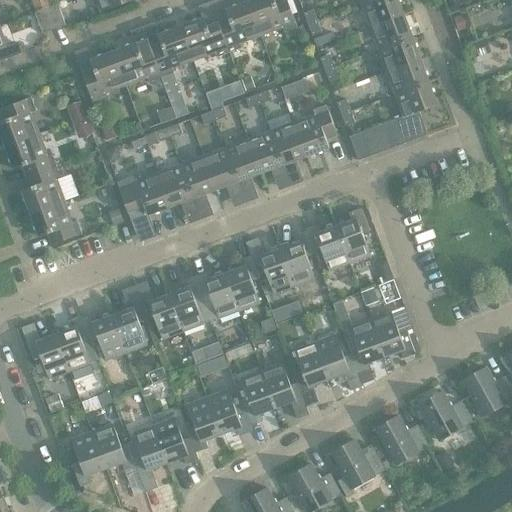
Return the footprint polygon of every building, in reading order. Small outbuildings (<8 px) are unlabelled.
[(96,0),(101,12),(134,0),(96,0)] [(213,0),(210,1),(229,53),(242,48),(240,44),(261,36),(248,2),(227,10),(223,0),(213,0)] [(253,0),(248,2),(261,36),(282,28),(284,33),(297,28),(287,0),(280,0),(275,2),(274,0),(253,0)] [(398,0),(374,0),(362,5),(370,27),(404,15),(398,0)] [(181,27),(194,61),(215,53),(217,58),(229,53),(210,1),(198,6),(203,19),(181,27)] [(66,25),(58,5),(35,13),(43,34),(66,25)] [(308,25),(318,21),(313,10),(304,13),(308,25)] [(464,14),(454,18),(459,31),(469,27),(464,14)] [(378,50),(412,37),(404,15),(370,27),(378,50)] [(318,21),(308,25),(312,36),(322,33),(318,21)] [(160,73),(162,78),(174,73),(172,69),(194,61),(181,27),(159,35),(154,22),(142,26),(160,73)] [(114,52),(126,86),(147,78),(149,83),(152,82),(155,90),(165,87),(162,78),(160,73),(142,26),(130,31),(135,44),(114,52)] [(334,32),(314,40),(316,47),(336,39),(334,32)] [(412,37),(378,50),(387,72),(420,60),(412,37)] [(105,94),(126,86),(114,52),(92,60),(87,47),(75,51),(82,71),(93,67),(94,69),(82,73),(93,103),(107,98),(105,94)] [(474,59),(477,76),(503,72),(499,54),(474,59)] [(325,70),(334,66),(330,55),(321,58),(325,70)] [(395,95),(429,82),(420,60),(387,72),(395,95)] [(334,66),(325,70),(329,81),(338,78),(334,66)] [(251,77),(242,81),(246,91),(255,88),(251,77)] [(407,117),(419,112),(437,105),(429,82),(395,95),(403,117),(404,118),(407,117)] [(288,85),(282,88),(287,100),(293,97),(288,85)] [(257,95),(261,104),(272,100),(269,91),(257,95)] [(261,104),(257,95),(246,99),(249,108),(261,104)] [(220,97),(209,101),(212,112),(223,108),(224,107),(221,100),(220,97)] [(0,131),(6,147),(39,134),(31,113),(36,111),(31,98),(1,109),(6,120),(0,122),(0,131)] [(83,99),(68,105),(81,138),(96,132),(83,99)] [(184,100),(172,105),(172,106),(176,118),(189,113),(184,100)] [(341,115),(351,111),(347,100),(337,103),(341,115)] [(172,106),(157,112),(161,122),(161,123),(176,118),(172,106)] [(293,123),(306,157),(329,148),(326,140),(337,135),(326,106),(313,110),(315,115),(293,123)] [(212,112),(216,121),(227,117),(224,107),(223,108),(212,112)] [(351,111),(341,115),(346,126),(355,123),(351,111)] [(216,121),(212,112),(201,116),(205,125),(216,121)] [(407,117),(416,140),(428,135),(419,112),(407,117)] [(396,120),(405,144),(416,140),(407,117),(404,118),(403,117),(396,120)] [(384,124),(393,148),(405,144),(396,120),(384,124)] [(117,122),(102,128),(107,140),(122,135),(117,122)] [(271,131),(291,185),(303,181),(296,161),(306,157),(293,123),(271,131)] [(168,128),(171,137),(182,133),(179,124),(168,128)] [(373,128),(382,152),(393,148),(384,124),(373,128)] [(171,137),(168,128),(145,136),(149,146),(171,137)] [(362,132),(371,156),(382,152),(373,128),(362,132)] [(248,140),(261,174),(271,170),(279,189),(291,185),(271,131),(248,140)] [(371,156),(362,132),(350,137),(359,161),(371,156)] [(39,134),(6,147),(14,170),(23,167),(27,177),(57,166),(52,153),(47,155),(39,134)] [(261,174),(248,140),(226,148),(246,202),(258,197),(251,177),(261,174)] [(117,147),(106,151),(110,163),(122,159),(117,147)] [(203,156),(216,190),(226,186),(234,206),(246,202),(226,148),(203,156)] [(216,190),(203,156),(181,165),(201,219),(213,214),(206,194),(216,190)] [(159,173),(171,207),(181,203),(189,223),(201,219),(181,165),(159,173)] [(57,166),(27,177),(31,188),(22,191),(31,214),(64,201),(56,180),(61,178),(57,166)] [(171,207),(159,173),(137,181),(135,176),(117,183),(136,233),(153,227),(149,215),(171,207)] [(64,201),(31,214),(39,237),(48,234),(52,245),(82,234),(77,221),(72,223),(64,201)] [(119,209),(110,213),(115,226),(124,223),(119,209)] [(336,227),(350,264),(370,256),(362,234),(370,231),(361,209),(349,213),(352,221),(336,227)] [(350,264),(336,227),(320,232),(317,225),(305,229),(306,231),(313,252),(321,249),(329,271),(350,264)] [(280,249),(294,286),(315,279),(307,257),(314,254),(313,252),(306,231),(294,236),(296,243),(280,249)] [(250,252),(251,256),(258,275),(265,272),(274,294),(294,286),(280,249),(265,255),(258,238),(246,243),(250,252)] [(226,274),(239,311),(260,303),(252,281),(259,278),(258,275),(251,256),(239,261),(242,268),(226,274)] [(391,270),(381,274),(384,283),(395,279),(391,270)] [(203,299),(211,321),(239,311),(226,274),(210,280),(207,272),(195,277),(203,299)] [(169,295),(183,332),(211,321),(203,299),(195,277),(183,281),(185,289),(169,295)] [(382,286),(388,302),(403,297),(397,281),(382,286)] [(134,286),(147,320),(154,317),(162,340),(183,332),(169,295),(153,301),(146,282),(134,286)] [(113,316),(127,353),(147,345),(139,323),(147,320),(134,286),(122,291),(129,310),(113,316)] [(373,289),(361,293),(366,307),(378,302),(373,289)] [(307,300),(301,302),(305,314),(312,312),(307,300)] [(284,308),(273,312),(277,323),(288,319),(284,308)] [(371,320),(384,357),(400,351),(403,359),(415,354),(407,332),(399,334),(391,312),(371,320)] [(82,318),(90,339),(91,341),(98,338),(106,360),(127,353),(113,316),(97,321),(94,314),(82,318)] [(56,335),(70,372),(90,364),(82,342),(90,339),(82,318),(81,317),(69,321),(72,329),(56,335)] [(264,321),(262,327),(265,335),(277,330),(272,318),(264,321)] [(384,357),(371,320),(350,328),(358,350),(351,352),(352,354),(362,385),(375,380),(368,363),(384,357)] [(22,328),(25,338),(34,360),(41,357),(49,379),(70,372),(56,335),(40,341),(34,324),(22,328)] [(363,386),(362,385),(352,354),(344,357),(336,335),(315,343),(329,380),(345,374),(351,391),(363,386)] [(329,380),(315,343),(294,350),(303,372),(295,375),(298,383),(303,398),(307,407),(319,403),(313,386),(329,380)] [(203,348),(192,352),(197,364),(207,360),(203,348)] [(236,349),(225,354),(228,362),(239,358),(236,349)] [(207,362),(197,365),(202,378),(212,374),(207,362)] [(262,371),(275,408),(291,402),(297,419),(310,415),(307,407),(303,398),(298,383),(290,385),(282,363),(262,371)] [(483,417),(511,400),(511,389),(505,377),(495,383),(486,368),(463,381),(483,417)] [(249,401),(242,404),(244,409),(250,426),(262,422),(260,414),(275,408),(262,371),(241,379),(249,401)] [(115,385),(108,388),(112,399),(123,394),(121,388),(115,385)] [(207,398),(221,435),(237,429),(240,436),(252,432),(250,426),(244,409),(236,412),(228,390),(207,398)] [(439,441),(473,422),(461,401),(451,407),(443,392),(419,405),(439,441)] [(59,394),(45,400),(50,413),(64,408),(59,394)] [(97,396),(82,402),(86,413),(102,407),(97,396)] [(188,430),(190,437),(196,453),(208,448),(205,441),(221,435),(207,398),(187,405),(195,427),(188,430)] [(395,465),(429,446),(418,425),(407,431),(399,416),(375,429),(395,465)] [(154,426),(168,463),(184,457),(186,465),(199,460),(196,453),(190,437),(183,440),(175,418),(154,426)] [(92,432),(106,469),(122,463),(125,471),(137,466),(134,458),(129,444),(121,446),(113,424),(92,432)] [(144,463),(137,466),(146,492),(158,488),(152,469),(168,463),(154,426),(133,434),(136,441),(144,463)] [(106,469),(92,432),(72,439),(80,462),(72,464),(81,487),(93,482),(90,475),(106,469)] [(354,494),(351,489),(385,470),(374,449),(363,455),(355,440),(332,453),(344,477),(338,480),(347,497),(354,494)] [(306,511),(310,511),(342,494),(330,474),(320,479),(311,464),(288,477),(306,511)] [(249,511),(294,511),(286,498),(276,504),(268,489),(244,502),(249,511)]
